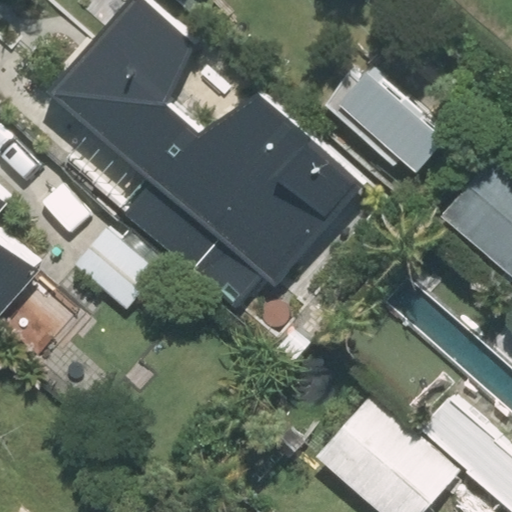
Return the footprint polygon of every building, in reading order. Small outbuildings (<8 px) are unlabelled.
[(127,211),(255,316),(372,175),(265,87),(201,130),(171,102),(202,36),(158,0),(129,0),(48,99),(150,183),(127,211)] [(366,66),(338,100),(423,169),(451,135),(366,66)] [(446,214),(511,271),(511,159),(502,150),(446,214)] [(0,315),(43,265),(0,227),(0,212),(10,201),(0,192),(0,315)] [(78,261),(132,307),(163,272),(109,225),(78,261)] [(463,312),(495,277),(439,226),(407,260),(394,249),(349,298),(425,366),(469,317),(463,312)] [(423,425),(511,503),(511,436),(456,388),(423,425)] [(318,461),(376,511),(418,511),(460,465),(378,393),(318,461)]
